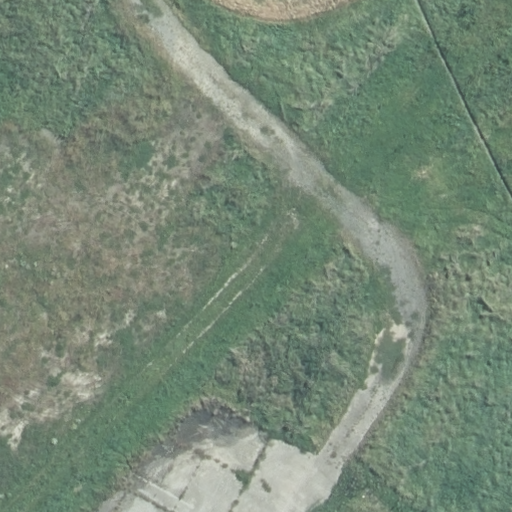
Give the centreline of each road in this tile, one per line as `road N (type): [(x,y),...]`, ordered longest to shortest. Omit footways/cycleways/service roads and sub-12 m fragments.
road 1 (track): [(121,0),(447,296)]
road 2 (track): [(365,511),(322,480),(0,306)]
road 3 (track): [(511,201),(297,511)]
